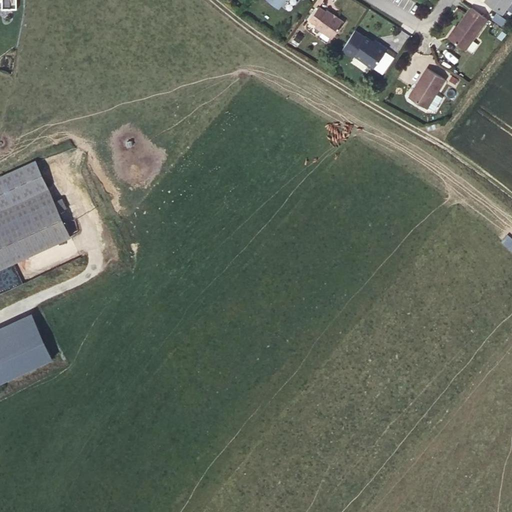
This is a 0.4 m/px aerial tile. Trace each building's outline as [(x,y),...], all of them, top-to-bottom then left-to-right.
[(511,0),(485,0),(484,1),(502,14),(511,0)] [(344,21),(327,9),(326,11),(319,6),(310,20),(317,24),(315,26),(332,38),(344,21)] [(486,17),(471,7),(449,38),(465,50),(484,24),(482,23),(486,17)] [(388,48),(380,42),(378,45),(365,36),(360,43),(360,45),(354,54),(374,67),(388,48)] [(445,78),(427,68),(409,97),(427,108),(445,78)] [(41,162),(0,180),(0,212),(53,188),(41,162)] [(0,212),(0,272),(76,238),(64,213),(60,204),(53,188),(0,212)] [(67,200),(60,204),(64,213),(71,210),(67,200)] [(501,242),(511,251),(511,238),(507,235),(501,242)]
